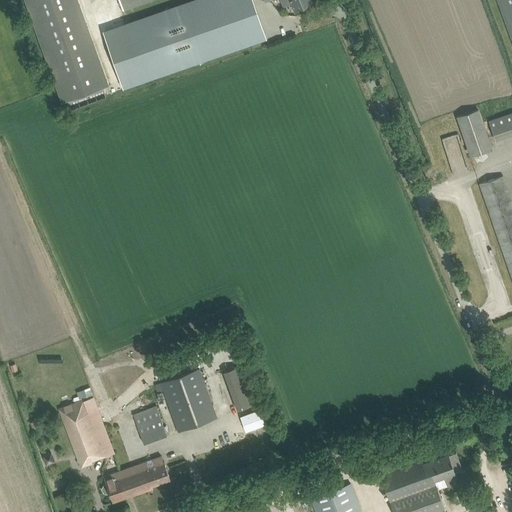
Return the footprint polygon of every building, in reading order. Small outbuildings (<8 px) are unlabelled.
[(109,85),(78,0),(24,0),(62,102),(68,100),(71,109),(106,97),(102,87),(109,85)] [(247,0),(189,0),(106,29),(125,83),(260,35),(247,0)] [(119,0),(123,8),(147,0),(119,0)] [(264,0),(265,1),(266,0),(290,0),(292,3),(295,11),(303,8),(301,6),(311,1),(310,0),(264,0)] [(511,0),(497,0),(511,40),(511,0)] [(470,156),(480,153),(492,149),(478,109),(457,117),(470,156)] [(511,111),(489,120),(495,140),(511,134),(511,111)] [(511,170),(466,186),(466,187),(467,186),(507,302),(504,303),(505,305),(507,304),(507,305),(511,303),(511,170)] [(241,365),(224,371),(234,400),(237,410),(255,404),(252,396),(252,394),(241,365)] [(214,408),(199,369),(155,385),(157,391),(163,389),(175,422),(178,431),(217,417),(214,408)] [(114,451),(94,396),(85,400),(84,399),(59,408),(81,467),(92,464),(90,460),(114,451)] [(144,443),(167,435),(163,426),(156,406),(133,414),(144,443)] [(259,409),(240,416),(246,431),(265,424),(259,409)] [(497,445),(509,440),(507,433),(494,437),(497,445)] [(456,453),(449,455),(448,454),(423,463),(421,458),(379,473),(393,511),(432,511),(434,511),(445,511),(436,484),(438,483),(437,479),(444,476),(447,486),(466,479),(456,453)] [(132,496),(142,492),(153,488),(152,486),(170,479),(164,461),(163,461),(161,456),(116,472),(125,497),(132,495),(132,496)] [(113,502),(125,497),(116,472),(103,476),(106,483),(103,485),(102,487),(103,492),(106,493),(109,492),(113,502)] [(470,475),(467,482),(474,484),(476,478),(470,475)] [(361,511),(350,484),(311,499),(315,511),(361,511)]
